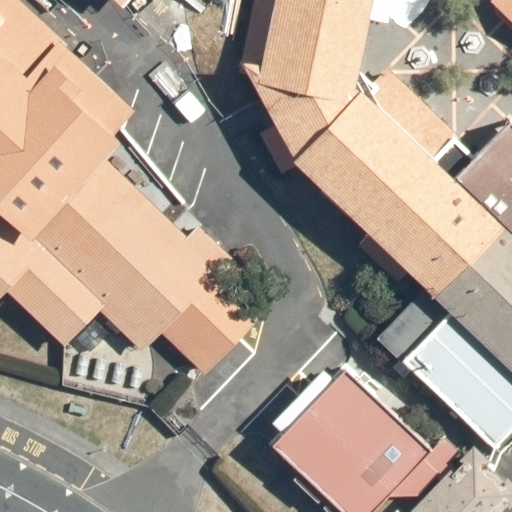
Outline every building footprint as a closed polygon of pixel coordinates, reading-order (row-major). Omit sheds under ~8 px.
[(0,0),(0,296),(7,290),(65,346),(100,310),(143,352),(162,332),(206,374),(256,322),(223,291),(245,267),(200,226),(190,236),(107,157),(122,141),(114,134),(136,111),(67,47),(69,44),(20,0),(0,0)] [(253,0),(238,73),(248,75),(251,80),(332,97),(356,89),(360,71),(370,18),(388,22),(392,0),(253,0)] [(432,157),(455,135),(387,69),(375,82),(360,71),(356,89),(332,97),(251,80),(274,124),(259,132),(281,174),(297,165),(370,234),(359,245),(398,282),(408,272),(425,287),(435,298),(503,225),(432,157)] [(511,123),(510,122),(477,156),(455,135),(432,157),(503,225),(435,298),(425,287),(378,338),(399,360),(393,367),(405,379),(412,372),(494,449),(511,430),(511,123)] [(284,432),(272,444),(301,472),(294,479),(328,511),(374,511),(390,496),(419,495),(436,477),(440,480),(454,465),(451,462),(462,451),(445,436),(434,448),(367,386),(373,379),(365,372),(361,376),(346,362),(333,376),(324,367),(272,421),(284,432)] [(454,465),(440,480),(415,505),(399,506),(393,511),(506,511),(511,506),(511,480),(508,477),(505,479),(488,463),(490,460),(473,444),(459,459),(462,462),(457,467),(454,465)]
